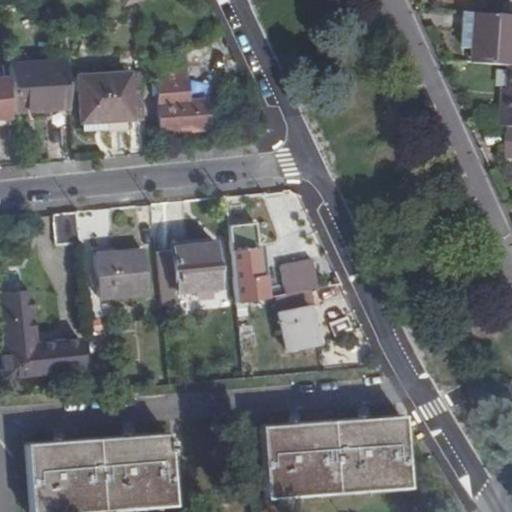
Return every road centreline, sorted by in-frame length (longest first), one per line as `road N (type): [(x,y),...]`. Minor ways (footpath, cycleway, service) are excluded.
road 1 (residential): [(299,162),(419,393),(494,511)]
road 2 (residential): [(299,162),(0,192)]
road 3 (residential): [(511,262),(394,0)]
road 4 (residential): [(231,0),(299,162)]
